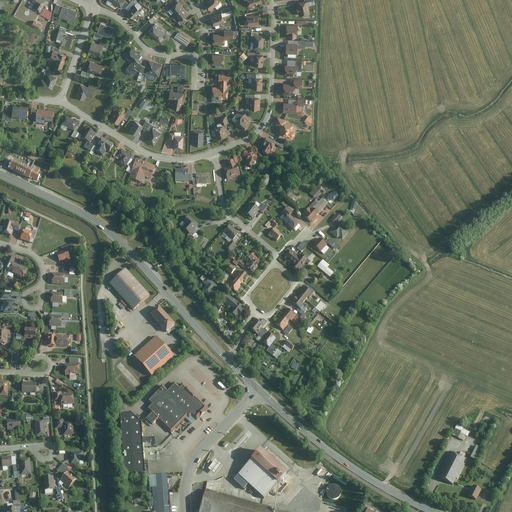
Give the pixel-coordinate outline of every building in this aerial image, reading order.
[(47,0),(30,0),(35,2),(32,7),(41,12),(47,0)] [(205,0),(202,2),(209,12),(221,3),(218,0),(205,0)] [(311,13),(309,1),(305,1),(299,2),(300,6),(296,6),(297,13),(301,13),(301,15),(311,13)] [(183,8),(178,3),(174,6),(170,9),(175,14),(183,8)] [(63,6),(56,4),(54,12),(60,14),(63,6)] [(133,19),(140,10),(133,4),(128,9),(125,12),(133,19)] [(73,21),(77,10),(63,6),(60,14),(59,17),(73,21)] [(41,14),(49,19),(53,12),(44,7),(41,14)] [(182,18),(187,14),(183,8),(175,14),(179,20),(182,18)] [(222,13),(211,17),(214,26),(224,23),(222,13)] [(260,23),(258,13),(247,15),(249,26),(260,23)] [(114,27),(100,23),(98,33),(102,34),(112,36),(114,27)] [(165,34),(155,24),(148,32),(158,41),(165,34)] [(297,25),(286,26),(286,34),(289,34),(289,38),(297,38),(297,25)] [(69,48),(74,35),(65,32),(60,30),(57,38),(62,40),(60,45),(69,48)] [(233,39),(233,31),(225,31),(225,34),(225,39),(233,39)] [(190,41),(178,33),(175,38),(186,46),(190,41)] [(225,39),(225,34),(214,34),(214,44),(225,44),(225,39)] [(263,49),(263,36),(258,36),(252,36),(252,49),(263,49)] [(99,45),(91,43),(88,52),(100,56),(103,47),(99,45)] [(290,44),(286,44),(286,53),(298,53),(298,47),(298,44),(290,44)] [(140,54),(131,47),(126,54),(133,60),(135,61),(140,54)] [(63,69),(67,56),(58,54),(51,52),(50,58),(57,60),(55,67),(63,69)] [(223,65),(223,55),(213,55),(213,65),(223,65)] [(263,66),(263,56),(253,55),(254,66),(263,66)] [(133,60),(126,69),(134,75),(137,77),(140,72),(142,65),(135,61),(133,60)] [(301,60),(287,60),(287,66),(296,66),(296,70),(301,71),(301,60)] [(158,75),(161,65),(149,61),(147,67),(146,72),(158,75)] [(100,75),(103,66),(90,62),(87,71),(90,72),(100,75)] [(184,77),(185,65),(170,64),(170,68),(167,67),(166,75),(166,79),(170,79),(170,76),(184,77)] [(296,70),(296,66),(287,66),(285,66),(285,75),(296,75),(296,70)] [(227,98),(228,74),(218,73),(218,82),(220,82),(220,87),(213,86),(212,98),(227,98)] [(53,91),(57,78),(47,75),(46,81),(41,80),(39,87),(53,91)] [(261,89),(261,78),(255,78),(252,78),(252,89),(261,89)] [(93,90),(80,85),(76,98),(84,100),(86,96),(90,97),(93,90)] [(295,85),(283,85),(283,94),(295,94),(295,87),(295,85)] [(182,110),(185,94),(183,93),(178,93),(170,91),(169,100),(175,101),(173,108),(182,110)] [(145,109),(149,102),(143,99),(139,105),(145,109)] [(259,110),(260,99),(249,99),(249,110),(259,110)] [(297,103),(284,103),(284,113),(301,113),(301,103),(297,103)] [(28,109),(14,107),(13,113),(12,118),(26,120),(28,109)] [(124,113),(116,108),(110,118),(118,123),(122,116),(124,114),(124,113)] [(126,119),(131,111),(127,108),(124,113),(122,116),(126,119)] [(244,114),(239,109),(231,119),(236,124),(242,116),(244,114)] [(13,113),(3,111),(2,120),(12,121),(12,118),(13,113)] [(54,113),(38,111),(37,118),(37,125),(45,125),(45,123),(53,124),(54,113)] [(312,118),(308,115),(303,121),(311,126),(312,118)] [(244,131),(250,123),(242,116),(236,124),(244,131)] [(77,123),(65,117),(61,126),(73,132),(77,123)] [(284,119),(276,117),(274,125),(282,127),(283,121),(284,119)] [(146,128),(149,123),(145,121),(142,126),(141,128),(145,131),(146,128)] [(292,130),(294,125),(283,121),(282,127),(280,134),(289,137),(290,135),(293,136),(294,131),(292,130)] [(142,126),(135,122),(129,131),(136,135),(141,128),(142,126)] [(224,126),(213,130),(217,140),(227,136),(224,126)] [(153,147),(162,133),(152,128),(150,131),(144,142),(153,147)] [(94,134),(88,130),(82,139),(88,143),(94,134)] [(204,132),(194,131),(193,145),(202,146),(204,132)] [(183,150),(183,136),(174,136),(174,140),(173,150),(183,150)] [(115,146),(103,139),(98,148),(96,152),(102,156),(105,152),(110,155),(115,146)] [(267,156),(274,145),(273,144),(264,139),(260,146),(265,149),(263,153),(267,156)] [(284,143),(277,139),(273,144),(274,145),(280,149),(284,143)] [(90,151),(93,146),(87,142),(84,148),(90,151)] [(88,155),(92,158),(96,152),(98,148),(93,146),(90,151),(88,155)] [(130,159),(132,156),(122,150),(119,153),(116,158),(120,161),(118,164),(124,168),(126,164),(130,159)] [(256,165),(257,156),(255,154),(254,155),(251,151),(248,153),(244,152),(242,158),(246,159),(249,162),(248,167),(252,168),(253,164),(256,165)] [(157,166),(136,159),(134,166),(132,175),(130,179),(144,183),(145,178),(152,180),(157,166)] [(229,169),(224,170),(228,181),(241,177),(237,165),(235,166),(233,161),(227,163),(229,169)] [(30,170),(14,162),(10,169),(29,179),(30,177),(38,181),(41,176),(38,175),(41,169),(33,165),(30,170)] [(129,167),(126,172),(132,175),(134,166),(130,164),(129,167)] [(188,169),(175,170),(176,182),(188,181),(188,175),(188,169)] [(206,174),(197,175),(197,179),(198,186),(206,185),(206,174)] [(322,190),(318,186),(311,194),(315,198),(322,190)] [(340,197),(334,190),(326,198),(330,202),(332,205),(340,197)] [(326,198),(324,197),(318,203),(315,201),(302,215),(311,223),(330,202),(326,198)] [(268,209),(262,203),(257,208),(259,210),(263,214),(268,209)] [(252,219),(259,210),(252,205),(245,213),(252,219)] [(293,213),(288,208),(284,212),(288,215),(289,216),(293,213)] [(342,218),(338,214),(331,221),(336,225),(340,221),(342,218)] [(292,230),(298,224),(289,216),(288,215),(282,221),(292,230)] [(199,225),(189,216),(182,223),(187,227),(185,229),(190,234),(199,225)] [(21,225),(6,221),(2,234),(12,237),(13,231),(19,233),(21,225)] [(336,225),(329,232),(337,239),(340,236),(343,238),(350,231),(340,221),(336,225)] [(239,233),(230,226),(224,234),(233,241),(239,233)] [(282,235),(274,228),(269,235),(277,241),(282,235)] [(33,233),(23,230),(20,239),(30,242),(32,237),(33,233)] [(335,246),(329,239),(326,242),(333,248),(335,246)] [(327,246),(320,240),(314,246),(321,253),(327,246)] [(230,251),(235,245),(231,241),(226,248),(230,251)] [(74,247),(72,243),(61,248),(63,253),(67,251),(74,247)] [(63,253),(57,255),(60,263),(70,259),(67,251),(63,253)] [(301,258),(291,251),(285,259),(294,267),(301,258)] [(309,259),(303,255),(301,258),(294,267),(292,269),(298,273),(309,259)] [(254,262),(252,261),(247,267),(253,272),(259,266),(254,262)] [(329,267),(323,261),(318,268),(331,278),(334,274),(328,269),(329,267)] [(26,269),(14,263),(12,268),(10,273),(22,278),(26,269)] [(150,297),(127,271),(110,285),(134,311),(150,297)] [(248,278),(239,271),(233,277),(242,285),(248,278)] [(65,285),(65,274),(63,274),(52,274),(52,285),(65,285)] [(227,284),(235,292),(242,285),(233,277),(227,284)] [(219,289),(207,278),(202,283),(206,286),(201,291),(208,297),(214,291),(216,292),(219,289)] [(312,294),(305,287),(298,295),(298,296),(305,301),(312,294)] [(63,293),(52,293),(51,304),(62,304),(63,293)] [(240,305),(227,295),(223,301),(235,311),(240,305)] [(305,301),(298,296),(292,303),(299,309),(305,301)] [(224,306),(216,299),(210,305),(219,313),(224,306)] [(16,313),(15,301),(4,301),(4,313),(16,313)] [(237,320),(245,309),(240,305),(235,311),(232,316),(237,320)] [(176,327),(160,308),(152,315),(168,334),(176,327)] [(296,316),(289,310),(283,317),(290,323),(296,316)] [(35,321),(36,314),(29,312),(28,319),(35,321)] [(62,317),(50,317),(50,327),(61,327),(62,317)] [(290,323),(283,317),(276,325),(283,331),(290,323)] [(261,323),(257,321),(251,329),(257,334),(267,323),(263,320),(261,323)] [(290,325),(284,332),(288,335),(293,328),(290,325)] [(36,340),(37,329),(25,328),(25,339),(36,340)] [(0,344),(11,344),(11,331),(0,330),(0,344)] [(276,339),(269,334),(261,343),(269,349),(272,345),(276,339)] [(69,348),(69,336),(57,336),(56,347),(69,348)] [(176,359),(156,339),(135,359),(153,380),(176,359)] [(295,347),(288,341),(284,347),(290,352),(295,347)] [(273,357),(278,350),(272,345),(269,349),(266,351),(273,357)] [(80,374),(79,364),(70,364),(64,365),(65,375),(80,374)] [(8,381),(0,380),(0,396),(8,397),(8,381)] [(149,412),(143,417),(150,424),(155,418),(170,432),(185,416),(187,418),(190,416),(195,420),(207,408),(181,382),(178,386),(173,381),(165,388),(161,384),(145,400),(148,403),(144,408),(149,412)] [(36,383),(22,383),(22,393),(36,393),(36,390),(36,387),(36,383)] [(73,404),(72,394),(61,395),(61,400),(62,406),(73,404)] [(130,413),(120,413),(124,477),(145,475),(141,422),(130,413)] [(21,430),(20,420),(14,420),(14,418),(6,419),(7,431),(21,430)] [(44,424),(44,421),(34,422),(35,437),(45,436),(44,424)] [(73,423),(63,424),(63,428),(63,436),(73,435),(73,423)] [(467,436),(469,432),(456,425),(451,435),(463,441),(466,436),(467,436)] [(476,446),(470,457),(474,460),(480,448),(476,446)] [(84,451),(70,452),(70,460),(71,466),(79,465),(79,462),(85,461),(84,451)] [(456,478),(457,479),(467,460),(463,458),(465,454),(460,452),(458,456),(449,451),(436,476),(452,485),(456,478)] [(289,476),(262,452),(239,476),(265,499),(289,476)] [(11,457),(2,458),(3,469),(12,468),(11,459),(11,457)] [(212,457),(205,466),(211,471),(216,465),(219,467),(222,464),(212,457)] [(29,459),(19,460),(21,473),(21,475),(31,474),(29,459)] [(70,460),(61,463),(63,465),(68,469),(71,467),(71,466),(70,460)] [(68,469),(63,465),(58,472),(65,478),(68,473),(70,471),(68,469)] [(65,478),(61,483),(69,489),(76,480),(68,473),(65,478)] [(152,488),(154,511),(146,511),(171,511),(171,508),(169,490),(169,489),(168,484),(167,474),(149,476),(150,488),(152,488)] [(53,477),(43,478),(44,491),(54,491),(53,477)] [(335,485),(331,485),(328,487),(327,488),(325,491),(325,494),(326,497),(328,500),(332,502),(334,502),(338,501),(339,500),(341,497),(342,495),(342,492),(340,488),(338,486),(335,485)] [(477,499),(482,489),(473,485),(469,496),(477,499)] [(284,511),(211,491),(205,511),(284,511)]
